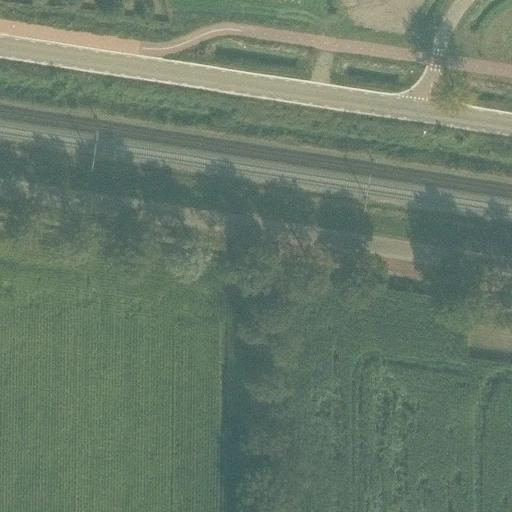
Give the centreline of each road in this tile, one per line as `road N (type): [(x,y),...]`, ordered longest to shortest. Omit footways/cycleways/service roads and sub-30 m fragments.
road 1 (unclassified): [(511,267),(0,186)]
road 2 (tertiary): [(427,114),(0,47)]
road 3 (unclassified): [(427,114),(438,48),(465,0)]
